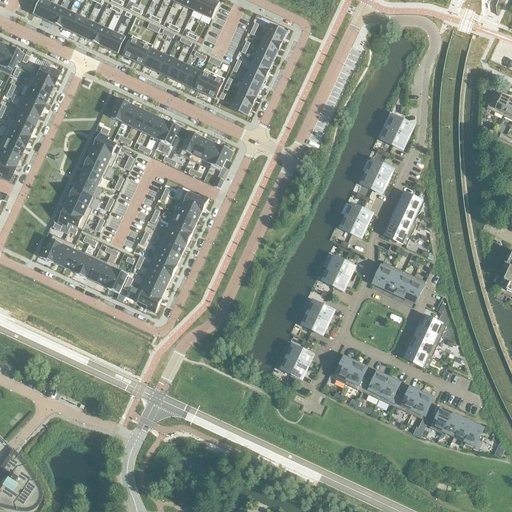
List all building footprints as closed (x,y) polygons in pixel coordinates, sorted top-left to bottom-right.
[(42,0),(40,0),(34,16),(43,20),(51,4),(42,0)] [(187,0),(184,7),(193,12),(198,0),(187,0)] [(198,0),(193,12),(203,16),(210,0),(198,0)] [(210,0),(203,16),(212,20),(220,4),(210,0)] [(51,4),(43,20),(53,24),(60,8),(51,4)] [(60,8),(53,24),(62,29),(70,13),(60,8)] [(70,13),(62,29),(71,33),(79,17),(70,13)] [(79,17),(71,33),(81,38),(88,21),(79,17)] [(88,21),(81,38),(90,42),(98,26),(88,21)] [(98,26),(90,42),(100,46),(107,30),(98,26)] [(270,26),(265,35),(283,43),(287,34),(270,26)] [(107,30),(100,46),(109,51),(117,34),(107,30)] [(117,34),(109,51),(119,55),(126,39),(117,34)] [(265,35),(261,45),(278,52),(283,43),(265,35)] [(133,37),(123,57),(143,67),(151,50),(152,50),(153,47),(133,37)] [(0,45),(0,67),(1,67),(1,68),(10,49),(0,45)] [(261,45),(257,54),(274,62),(278,52),(261,45)] [(1,67),(0,69),(0,72),(10,77),(16,63),(19,64),(23,55),(10,49),(1,68),(1,67)] [(151,50),(143,67),(152,71),(160,54),(152,50),(151,50)] [(160,54),(152,71),(161,75),(169,58),(160,54)] [(257,54),(253,63),(270,71),(274,62),(257,54)] [(169,58),(161,75),(169,79),(177,62),(169,58)] [(177,62),(169,79),(178,83),(186,66),(177,62)] [(253,63),(248,72),(265,80),(270,71),(253,63)] [(36,65),(31,76),(53,87),(54,87),(60,73),(51,69),(50,72),(36,65)] [(186,66),(178,83),(187,87),(195,70),(186,66)] [(195,70),(187,87),(195,91),(203,74),(195,70)] [(203,74),(195,91),(215,100),(225,80),(205,71),(203,74)] [(248,72),(244,81),(261,89),(265,80),(248,72)] [(31,76),(26,87),(28,88),(28,87),(49,97),(53,87),(31,76)] [(244,81),(240,90),(257,98),(261,89),(244,81)] [(23,97),(23,98),(44,107),(49,97),(28,87),(28,88),(23,97)] [(240,90),(235,100),(253,108),(257,98),(240,90)] [(511,100),(495,92),(487,110),(504,118),(511,100)] [(21,96),(16,107),(20,109),(39,118),(44,107),(23,98),(23,97),(21,96)] [(116,109),(112,119),(122,124),(130,105),(131,106),(131,105),(118,99),(113,108),(116,109)] [(235,100),(231,109),(248,117),(253,108),(235,100)] [(130,105),(122,124),(131,128),(140,110),(131,106),(130,105)] [(16,119),(34,128),(39,118),(20,109),(16,119)] [(140,110),(131,128),(141,133),(150,115),(140,110)] [(150,115),(141,133),(151,138),(160,119),(150,115)] [(11,117),(6,128),(29,138),(34,128),(16,119),(11,117)] [(393,117),(388,129),(408,139),(414,127),(393,117)] [(160,119),(151,138),(160,142),(161,142),(170,124),(169,123),(160,119)] [(160,142),(159,144),(170,149),(176,137),(178,139),(183,129),(169,123),(170,124),(161,142),(160,142)] [(6,128),(2,138),(24,149),(25,149),(30,138),(29,138),(6,128)] [(403,151),(408,139),(388,129),(382,141),(403,151)] [(186,142),(180,156),(190,161),(201,138),(188,132),(183,141),(186,142)] [(100,134),(93,148),(94,148),(117,159),(122,148),(108,141),(109,138),(100,134)] [(2,138),(0,141),(0,150),(1,151),(1,150),(20,159),(24,149),(2,138)] [(201,138),(190,161),(200,166),(202,161),(210,143),(201,138)] [(210,143),(202,161),(211,166),(212,166),(220,147),(210,143)] [(211,166),(210,168),(221,173),(226,161),(229,162),(234,153),(220,147),(212,166),(211,166)] [(89,158),(110,168),(112,169),(117,159),(94,148),(89,158)] [(0,152),(0,162),(15,169),(20,159),(1,150),(1,151),(0,152)] [(89,158),(84,169),(103,177),(103,178),(105,179),(110,168),(89,158)] [(373,161),(367,173),(388,183),(393,171),(373,161)] [(0,175),(1,176),(0,177),(0,178),(9,183),(16,169),(15,169),(0,162),(0,175)] [(84,169),(80,179),(98,188),(103,178),(103,177),(84,169)] [(388,183),(367,173),(361,186),(382,195),(388,183)] [(218,178),(214,188),(220,190),(224,181),(218,178)] [(75,189),(93,198),(93,197),(98,188),(80,179),(75,189)] [(74,189),(69,200),(70,200),(91,209),(96,198),(93,197),(93,198),(75,189),(74,189)] [(185,191),(179,203),(202,213),(202,214),(203,214),(209,199),(200,195),(199,198),(185,191)] [(4,195),(1,201),(6,203),(9,197),(4,195)] [(405,195),(399,206),(419,215),(424,204),(405,195)] [(65,210),(88,221),(93,210),(91,209),(70,200),(65,210)] [(179,203),(174,214),(197,224),(202,214),(202,213),(179,203)] [(352,205),(346,218),(367,227),(373,215),(352,205)] [(415,224),(419,215),(399,206),(395,216),(415,225),(415,224)] [(65,209),(58,223),(68,228),(69,225),(83,231),(88,221),(65,210),(65,209)] [(174,214),(169,225),(192,235),(197,224),(174,214)] [(417,225),(415,224),(415,225),(395,216),(390,225),(412,236),(417,225)] [(361,240),(367,227),(346,218),(340,230),(361,240)] [(169,225),(164,235),(187,246),(187,247),(193,235),(192,235),(169,225)] [(407,247),(412,236),(390,225),(385,237),(407,247)] [(164,235),(159,246),(182,257),(187,246),(164,235)] [(44,249),(39,258),(54,265),(54,264),(64,241),(53,236),(47,250),(44,249)] [(64,241),(54,264),(65,269),(73,251),(74,251),(76,246),(64,241)] [(159,246),(154,257),(177,268),(177,267),(182,257),(159,246)] [(73,251),(65,269),(75,274),(76,274),(84,256),(84,255),(74,251),(73,251)] [(75,274),(87,280),(87,279),(86,279),(96,259),(85,253),(84,255),(84,256),(76,274),(75,274)] [(154,257),(149,268),(172,279),(178,268),(177,267),(177,268),(154,257)] [(334,258),(329,270),(349,280),(355,268),(334,258)] [(96,259),(86,279),(87,279),(97,284),(107,264),(106,263),(96,259)] [(107,264),(97,284),(108,289),(118,269),(119,267),(107,261),(106,263),(107,264)] [(385,290),(395,268),(384,263),(373,285),(385,290)] [(149,268),(144,279),(167,289),(172,279),(149,268)] [(395,295),(405,273),(395,268),(385,290),(395,295)] [(108,289),(108,290),(119,295),(129,274),(118,269),(108,289)] [(349,280),(329,270),(323,282),(344,292),(349,280)] [(404,299),(415,278),(405,273),(395,295),(404,299)] [(426,283),(415,278),(404,299),(416,305),(426,283)] [(144,279),(139,290),(162,300),(167,289),(144,279)] [(139,290),(133,301),(147,308),(146,310),(156,315),(162,300),(139,290)] [(313,302),(308,314),(329,324),(334,312),(313,302)] [(329,324),(308,314),(302,327),(323,336),(329,324)] [(425,317),(419,329),(441,339),(447,327),(425,317)] [(419,329),(415,339),(437,349),(441,339),(419,329)] [(415,339),(410,348),(428,356),(432,358),(437,349),(415,339)] [(313,356),(293,346),(287,359),(308,368),(313,356)] [(410,348),(405,360),(423,368),(423,367),(428,370),(433,359),(432,359),(432,358),(428,356),(410,348)] [(346,386),(356,364),(344,358),(340,368),(335,366),(329,378),(346,386)] [(308,368),(287,359),(281,371),(302,380),(308,368)] [(362,393),(368,381),(363,379),(367,369),(356,364),(346,386),(362,393)] [(379,401),(389,379),(377,374),(373,384),(368,381),(362,393),(379,401)] [(395,408),(401,397),(396,394),(400,384),(389,379),(379,401),(395,408)] [(412,416),(422,394),(410,389),(406,399),(401,397),(395,408),(412,416)] [(433,400),(422,394),(412,416),(428,424),(434,412),(429,410),(433,400)] [(358,402),(355,409),(361,411),(363,407),(364,404),(359,401),(358,402)] [(444,433),(453,416),(441,410),(437,420),(434,419),(429,429),(441,435),(443,432),(444,433)] [(454,438),(462,420),(453,416),(444,433),(443,432),(441,435),(440,437),(444,439),(446,434),(454,438)] [(464,442),(472,425),(462,420),(454,438),(462,441),(460,446),(463,448),(464,446),(466,443),(464,442)] [(484,430),(472,425),(464,442),(466,443),(464,446),(474,451),(478,441),(482,442),(484,438),(483,437),(483,438),(480,437),(484,430)] [(0,511),(4,511),(32,511),(34,511),(36,509),(38,507),(39,504),(40,502),(41,499),(41,496),(40,493),(39,490),(36,485),(34,480),(31,476),(28,471),(24,467),(21,462),(17,458),(13,454),(9,449),(9,448),(5,445),(0,440),(0,511)]
